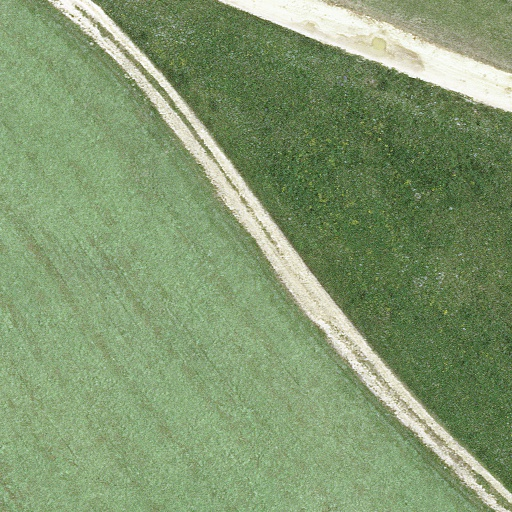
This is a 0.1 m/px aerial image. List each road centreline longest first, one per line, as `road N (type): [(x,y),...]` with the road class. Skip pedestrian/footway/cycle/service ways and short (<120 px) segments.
road 1 (track): [(499,511),(366,373),(93,34),(57,0)]
road 2 (track): [(269,0),(511,90)]
